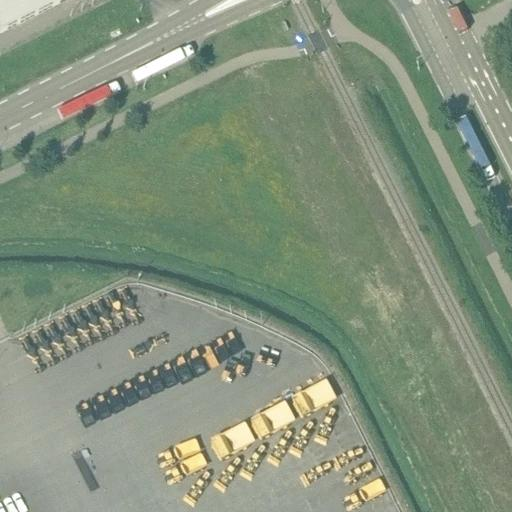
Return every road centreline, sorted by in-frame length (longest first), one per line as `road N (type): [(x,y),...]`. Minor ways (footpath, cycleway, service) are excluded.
road 1 (unclassified): [(0,120),(236,0)]
road 2 (tertiary): [(400,0),(511,222)]
road 3 (tertiary): [(511,141),(441,0)]
